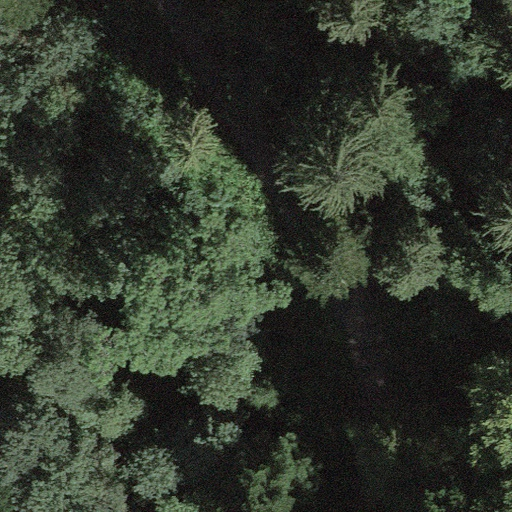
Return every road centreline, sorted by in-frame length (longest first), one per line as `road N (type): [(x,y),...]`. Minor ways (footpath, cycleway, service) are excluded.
road 1 (track): [(363,511),(379,454),(382,319),(213,98),(151,0)]
road 2 (track): [(382,319),(511,191)]
